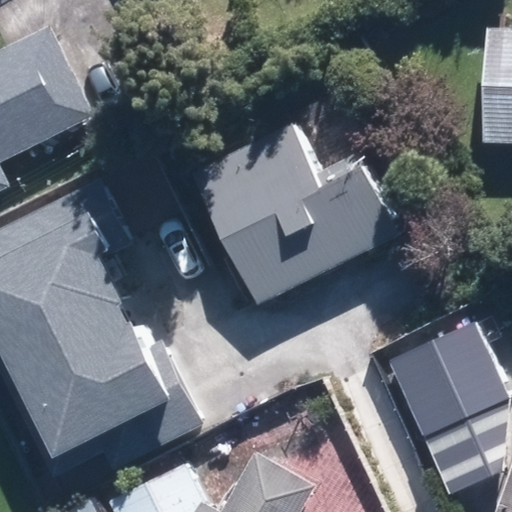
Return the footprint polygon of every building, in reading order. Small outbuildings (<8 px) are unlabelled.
[(511,21),(500,21),(496,137),(511,137),(511,21)] [(0,198),(6,195),(0,182),(0,165),(96,119),(50,24),(0,48),(0,198)] [(304,115),(204,164),(272,300),(413,231),(377,159),(336,179),(304,115)] [(0,358),(55,470),(104,446),(114,465),(200,422),(158,338),(142,346),(68,196),(0,229),(0,358)] [(476,320),(391,358),(448,493),(505,469),(509,396),(476,320)] [(304,511),(320,484),(258,450),(224,509),(205,499),(198,511),(304,511)]
